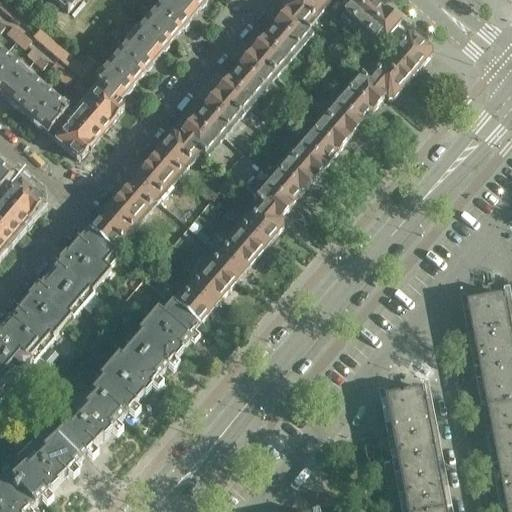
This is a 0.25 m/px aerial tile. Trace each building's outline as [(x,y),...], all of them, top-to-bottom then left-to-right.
[(24,18),(3,0),(0,0),(0,9),(18,25),(24,18)] [(49,0),(68,15),(80,0),(49,0)] [(157,62),(189,25),(194,19),(172,0),(163,0),(161,3),(165,6),(140,35),(136,32),(130,39),(157,62)] [(172,0),(194,19),(210,0),(172,0)] [(304,30),(330,0),(344,0),(346,1),(346,0),(289,0),(283,8),(283,13),(286,16),(304,30)] [(401,27),(369,0),(346,0),(346,1),(342,6),(348,12),(345,16),(375,43),(380,38),(387,44),(390,41),(399,30),(398,30),(401,27)] [(275,77),(310,36),(304,30),(286,16),(251,56),(275,77)] [(123,32),(130,25),(124,20),(118,28),(123,32)] [(117,40),(123,32),(118,28),(111,36),(117,40)] [(22,37),(14,30),(7,37),(16,44),(22,37)] [(393,103),(432,59),(431,53),(414,38),(408,38),(399,30),(390,41),(399,49),(368,86),(385,101),(388,104),(393,103)] [(88,73),(41,32),(35,39),(82,80),(88,73)] [(31,44),(22,37),(16,44),(25,51),(31,44)] [(121,104),(152,68),(157,62),(130,39),(124,45),(128,49),(104,78),(99,74),(95,79),(95,84),(102,89),(120,105),(121,104)] [(40,60),(32,53),(28,58),(35,65),(40,60)] [(18,71),(3,59),(0,56),(0,96),(5,100),(28,73),(21,67),(18,71)] [(240,117),(275,77),(251,56),(216,96),(240,117)] [(47,66),(40,60),(35,65),(43,71),(47,66)] [(89,72),(95,65),(90,60),(84,67),(89,72)] [(65,74),(56,67),(50,73),(59,81),(65,74)] [(74,121),(68,115),(67,114),(69,112),(69,108),(64,104),(60,108),(32,84),(35,79),(28,73),(5,100),(77,162),(81,161),(82,162),(124,112),(124,107),(121,104),(120,105),(102,89),(74,121)] [(73,81),(72,80),(65,74),(59,81),(67,88),(73,81)] [(315,96),(325,86),(320,81),(310,91),(315,96)] [(350,142),(379,108),(385,101),(368,86),(362,81),(327,122),(350,142)] [(85,92),(78,85),(74,90),(81,96),(85,92)] [(297,99),(291,94),(287,99),(293,104),(297,99)] [(205,157),(240,117),(216,96),(182,137),(199,152),(205,157)] [(315,182),(345,147),(350,142),(327,122),(292,162),(315,182)] [(156,202),(199,152),(182,137),(181,137),(179,135),(173,135),(133,182),(156,202)] [(281,223),(310,189),(315,182),(292,162),(257,202),(263,208),(281,223)] [(43,201),(21,182),(0,164),(0,203),(2,205),(0,207),(0,256),(7,248),(8,248),(15,240),(14,240),(27,225),(36,215),(43,206),(43,202),(43,201)] [(245,183),(237,176),(234,180),(242,187),(245,183)] [(112,253),(156,202),(133,182),(89,233),(112,253)] [(243,278),(284,231),(283,225),(281,223),(263,208),(220,258),(243,278)] [(212,239),(199,227),(193,233),(206,245),(212,239)] [(111,274),(104,269),(115,256),(112,253),(89,233),(68,257),(67,256),(59,265),(60,266),(49,279),(79,306),(89,294),(93,296),(111,274)] [(200,329),(238,284),(243,278),(220,258),(176,308),(200,329)] [(69,317),(79,306),(49,279),(38,292),(36,291),(28,300),(30,302),(14,320),(44,346),(50,339),(54,341),(71,320),(69,317)] [(511,511),(511,320),(508,297),(463,306),(502,511),(511,511)] [(192,343),(189,341),(200,329),(176,308),(172,305),(162,318),(158,314),(139,335),(142,338),(131,350),(163,377),(174,364),(176,365),(184,356),(182,355),(192,343)] [(49,497),(50,499),(59,490),(58,489),(81,467),(102,445),(104,446),(112,438),(111,436),(123,424),(92,395),(88,399),(35,356),(44,346),(14,320),(0,335),(0,463),(13,474),(8,478),(36,510),(49,497)] [(152,390),(163,377),(131,350),(122,362),(119,360),(100,381),(103,383),(92,395),(123,424),(144,400),(145,401),(153,392),(152,390)] [(449,511),(444,484),(426,391),(381,400),(402,511),(449,511)] [(32,511),(36,510),(8,478),(0,485),(0,511),(32,511)]
